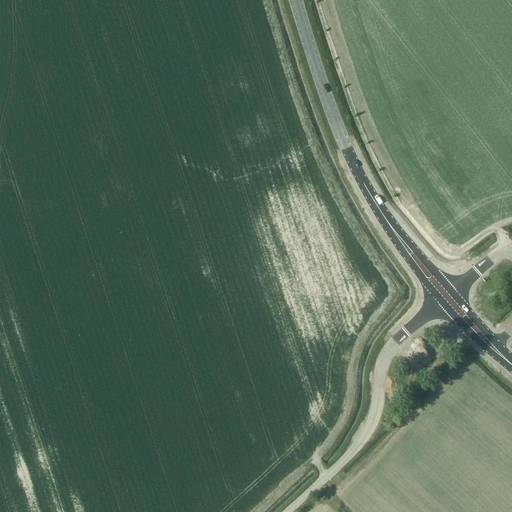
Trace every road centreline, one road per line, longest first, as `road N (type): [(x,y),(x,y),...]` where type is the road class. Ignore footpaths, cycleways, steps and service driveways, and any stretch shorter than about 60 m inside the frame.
road 1 (secondary): [(443,299),(364,187),(295,0)]
road 2 (tertiary): [(285,511),(360,444),(384,357),(443,299)]
